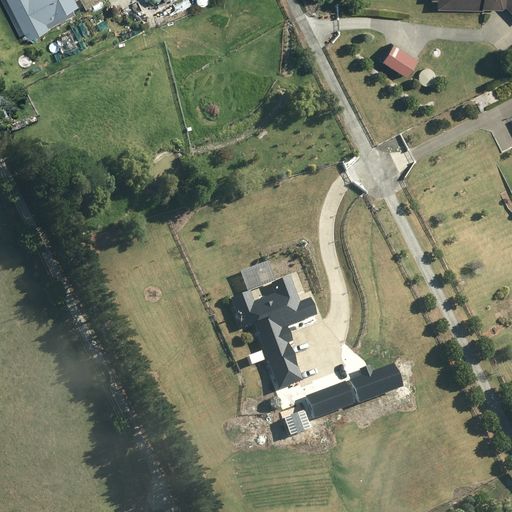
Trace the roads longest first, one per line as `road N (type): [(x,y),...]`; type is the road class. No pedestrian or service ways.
road 1 (unknown): [(0,153),(176,511)]
road 2 (unknown): [(373,167),(348,181),(329,212),(340,320),(330,344),(306,365)]
road 3 (unknown): [(306,33),(361,23),(499,32)]
